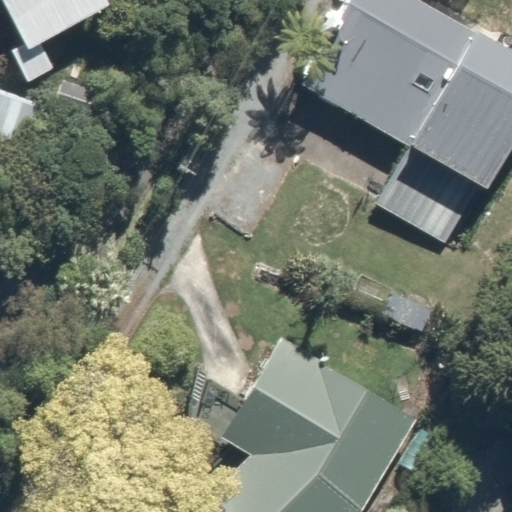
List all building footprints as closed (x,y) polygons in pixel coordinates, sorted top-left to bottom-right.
[(103,0),(0,0),(0,26),(12,50),(105,4),(103,0)] [(403,0),(333,0),(287,81),(379,134),(443,23),(403,0)] [(511,104),(511,62),(451,27),(387,139),(394,143),(458,180),(466,184),(511,104)] [(0,154),(24,89),(0,80),(0,154)] [(447,199),(383,162),(361,201),(425,238),(447,199)] [(337,511),(385,461),(396,418),(316,357),(308,365),(265,338),(205,432),(231,448),(172,511),(337,511)]
